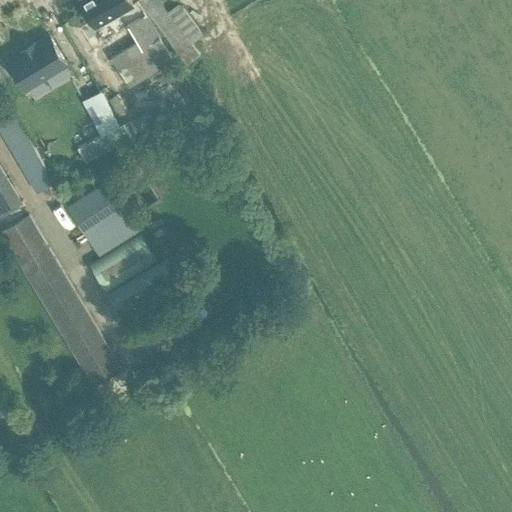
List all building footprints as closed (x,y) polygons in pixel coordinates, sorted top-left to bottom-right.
[(80,0),(97,27),(133,6),(129,0),(80,0)] [(138,0),(144,11),(186,63),(199,53),(191,43),(202,34),(178,4),(168,12),(158,0),(138,0)] [(136,41),(141,48),(160,37),(146,14),(127,25),(136,41)] [(23,51),(8,60),(26,88),(67,64),(49,35),(34,44),(34,43),(22,49),(23,51)] [(160,37),(141,48),(136,41),(110,56),(129,87),(174,60),(160,37)] [(102,134),(78,147),(85,161),(132,137),(127,129),(124,123),(120,125),(101,90),(83,100),(102,134)] [(0,120),(10,115),(1,98),(0,97),(0,120)] [(10,115),(0,120),(0,130),(37,192),(51,183),(10,115)] [(0,214),(22,201),(0,164),(0,214)] [(113,177),(67,206),(87,237),(99,255),(144,225),(113,177)] [(94,385),(121,369),(28,214),(1,231),(94,385)] [(108,292),(159,260),(142,235),(92,266),(108,292)] [(124,322),(191,280),(174,254),(107,296),(124,322)]
